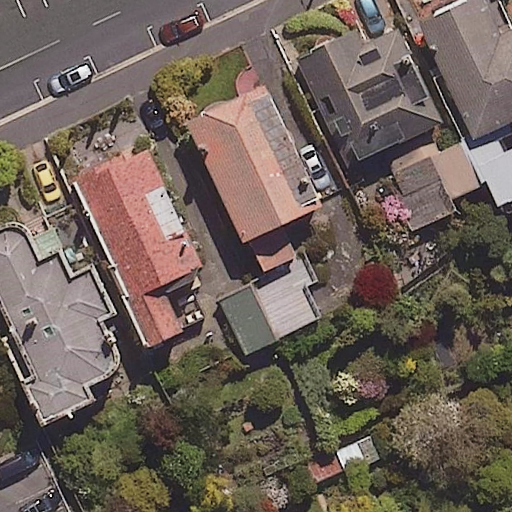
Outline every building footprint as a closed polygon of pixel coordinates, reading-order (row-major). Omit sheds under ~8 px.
[(472,0),(426,22),(479,136),(468,141),(499,208),(511,202),(511,204),(511,141),(504,124),(511,120),(511,29),(508,31),(493,0),(472,0)] [(364,46),(357,30),(295,59),(345,166),(442,120),(400,29),(364,46)] [(328,200),(267,82),(189,122),(265,270),(299,253),(284,223),(328,200)] [(202,269),(151,146),(79,176),(150,344),(184,329),(165,284),(202,269)] [(454,211),(431,157),(387,176),(410,230),(454,211)] [(117,312),(94,263),(72,274),(60,248),(42,257),(26,224),(18,220),(4,221),(0,222),(0,300),(15,331),(4,336),(45,422),(100,396),(93,381),(113,371),(120,362),(120,352),(104,319),(117,312)] [(278,338),(252,286),(221,302),(247,353),(278,338)] [(368,436),(304,463),(315,489),(379,462),(368,436)]
